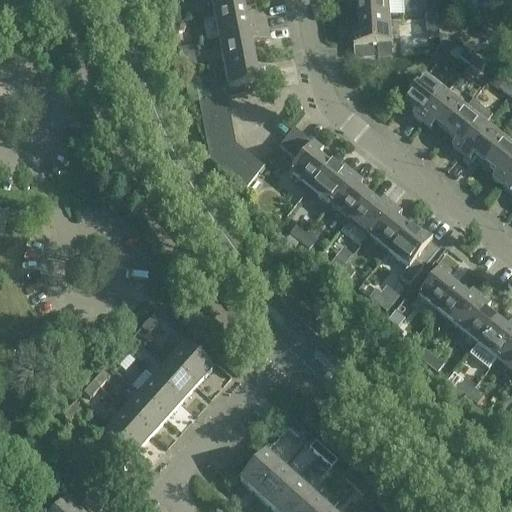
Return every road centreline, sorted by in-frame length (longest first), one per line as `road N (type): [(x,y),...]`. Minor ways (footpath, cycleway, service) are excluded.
road 1 (tertiary): [(296,336),(227,261),(156,158),(106,0)]
road 2 (residential): [(306,0),(330,108),(511,256)]
road 3 (tertiary): [(492,511),(296,336)]
road 4 (residential): [(296,336),(187,466),(174,497),(179,511)]
road 5 (residential): [(64,246),(52,275),(60,295),(80,308),(104,305),(124,275),(117,252),(97,238),(73,240)]
road 6 (residential): [(0,93),(25,88),(55,110),(54,147),(35,163)]
